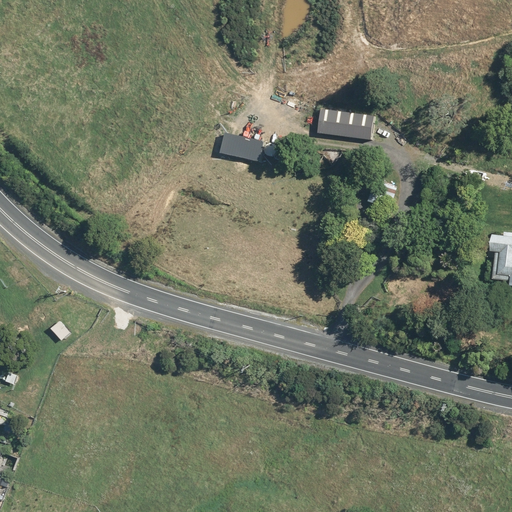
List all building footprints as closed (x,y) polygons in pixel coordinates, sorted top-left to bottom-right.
[(321,109),(319,134),(375,140),(377,115),(321,109)] [(496,280),(511,280),(511,287),(511,288),(511,287),(511,231),(505,232),(505,235),(492,234),(492,252),(497,252),(496,280)] [(328,245),(316,242),(312,261),(324,263),(328,245)] [(61,320),(50,329),(63,343),(73,334),(61,320)] [(3,369),(0,375),(0,378),(14,385),(18,375),(3,369)]
